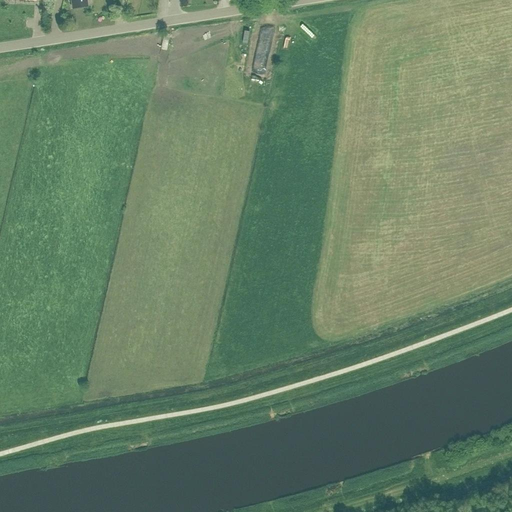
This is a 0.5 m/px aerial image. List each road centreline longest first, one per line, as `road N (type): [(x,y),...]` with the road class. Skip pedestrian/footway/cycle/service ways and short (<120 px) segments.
road 1 (tertiary): [(0,46),(314,0)]
road 2 (track): [(511,455),(309,511)]
